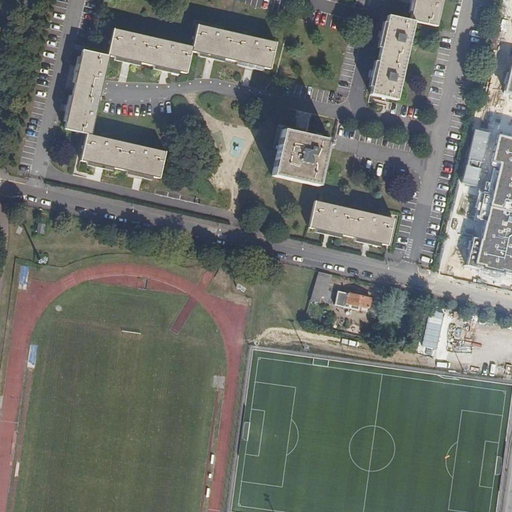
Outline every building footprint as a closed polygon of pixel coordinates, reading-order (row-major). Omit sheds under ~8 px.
[(437,27),(443,0),(413,0),(409,20),(387,16),(370,95),(397,101),(415,22),(437,27)] [(511,21),(484,179),(501,182),(499,193),(511,195),(511,21)] [(112,29),(106,56),(184,74),(189,52),(267,70),(273,43),(194,25),(189,47),(112,29)] [(89,135),(105,57),(80,51),(63,129),(85,134),(79,162),(158,179),(164,153),(89,135)] [(318,187),(328,141),(281,130),(271,177),(318,187)] [(387,246),(393,219),(314,201),(308,227),(387,246)] [(37,234),(44,234),(45,226),(38,225),(37,234)] [(324,296),(331,274),(318,271),(310,301),(319,303),(320,295),(324,296)] [(371,299),(337,291),(334,304),(358,310),(359,306),(368,309),(371,299)]
